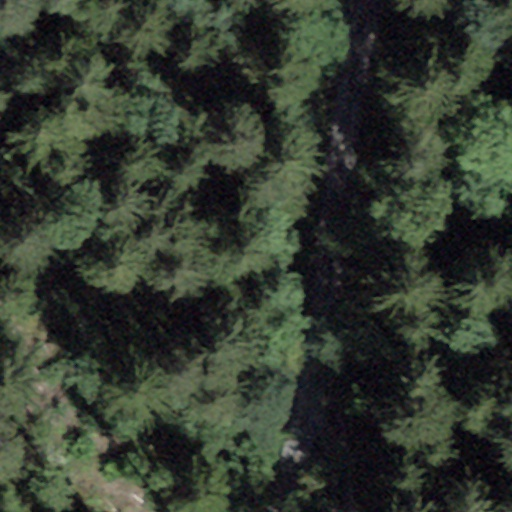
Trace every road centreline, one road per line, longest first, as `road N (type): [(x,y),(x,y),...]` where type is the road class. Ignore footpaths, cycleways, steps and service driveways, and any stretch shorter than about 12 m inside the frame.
road 1 (track): [(273,511),(316,370),(366,0)]
road 2 (track): [(343,511),(331,434),(313,384)]
